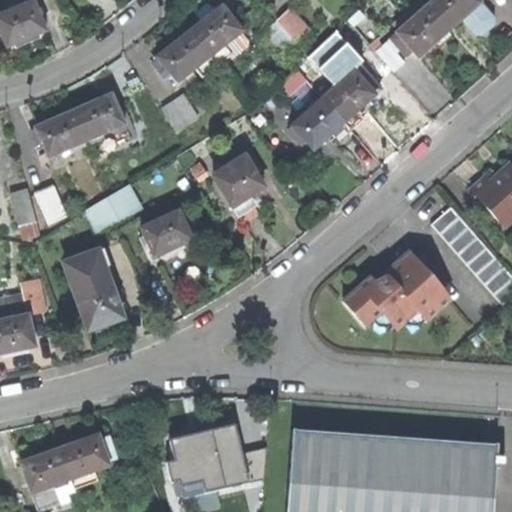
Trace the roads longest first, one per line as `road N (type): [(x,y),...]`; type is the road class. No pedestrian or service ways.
road 1 (residential): [(284,286),(511,86)]
road 2 (residential): [(306,375),(511,390)]
road 3 (residential): [(0,91),(80,63),(165,0)]
road 4 (residential): [(0,405),(177,367)]
road 5 (residential): [(177,367),(284,286)]
road 6 (residential): [(177,367),(306,375)]
